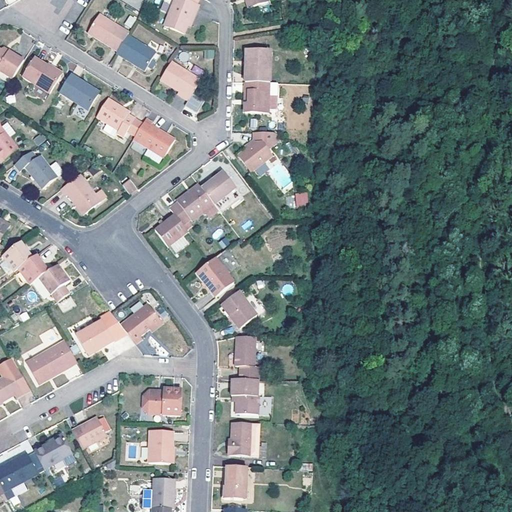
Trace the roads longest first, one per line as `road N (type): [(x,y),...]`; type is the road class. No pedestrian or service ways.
road 1 (track): [(506,413),(489,359),(479,254),(499,0)]
road 2 (residential): [(0,16),(8,11),(217,142)]
road 3 (residential): [(0,434),(131,365),(203,368)]
road 4 (residential): [(217,142),(226,14),(218,0)]
road 5 (residential): [(197,511),(203,368)]
